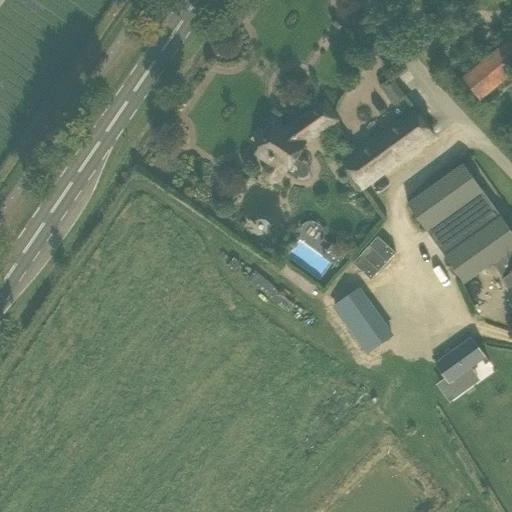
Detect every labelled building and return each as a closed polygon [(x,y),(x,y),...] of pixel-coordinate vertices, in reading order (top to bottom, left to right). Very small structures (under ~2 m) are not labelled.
[(511,77),(511,38),(464,78),(483,102),(511,77)] [(385,87),(396,101),(404,95),(394,80),(385,87)] [(326,102),(308,115),(286,130),(275,124),(256,152),(271,162),(267,168),(266,170),(266,173),(266,175),(267,177),(269,179),(272,180),(274,181),(277,180),(279,179),(281,177),(285,171),(287,172),(305,143),(307,139),(337,118),(326,102)] [(363,187),(434,136),(415,109),(344,161),(363,187)] [(483,191),(464,164),(408,204),(464,283),(492,262),(511,248),(511,230),(501,216),(482,191),(483,191)] [(335,262),(345,249),(312,223),(302,236),(335,262)] [(511,248),(492,262),(511,289),(511,248)] [(333,306),(369,354),(396,334),(360,285),(333,306)] [(484,358),(470,339),(438,362),(452,382),(484,358)]
